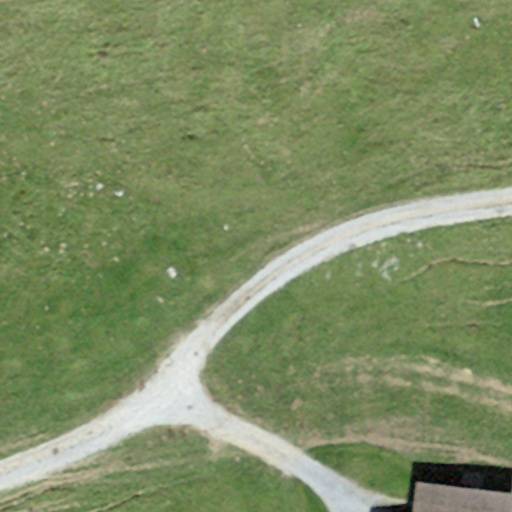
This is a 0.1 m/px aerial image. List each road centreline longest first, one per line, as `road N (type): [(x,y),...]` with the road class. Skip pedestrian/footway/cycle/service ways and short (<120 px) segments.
road 1 (track): [(180,405),(203,348),(361,231),(511,202)]
road 2 (track): [(0,486),(180,405)]
